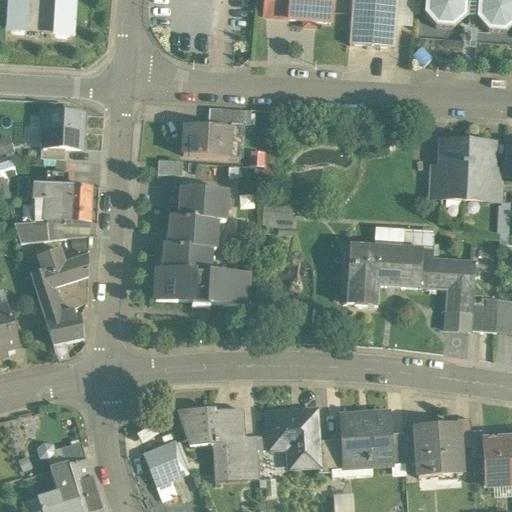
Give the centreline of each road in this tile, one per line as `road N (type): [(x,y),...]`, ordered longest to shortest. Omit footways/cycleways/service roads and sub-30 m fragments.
road 1 (residential): [(511,387),(320,367),(104,374)]
road 2 (residential): [(123,89),(511,108)]
road 3 (residential): [(104,374),(123,89)]
road 4 (residential): [(128,511),(104,374)]
road 5 (residential): [(0,82),(123,89)]
